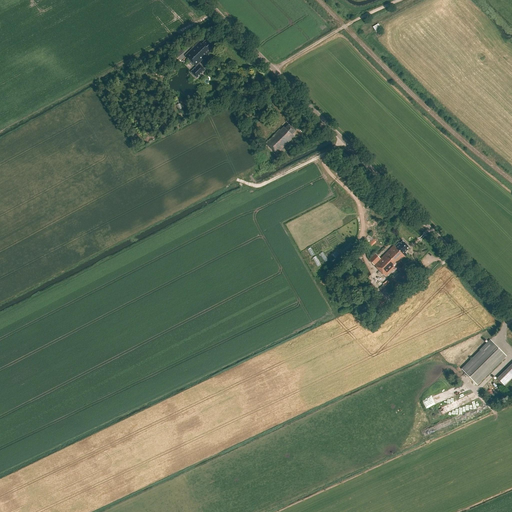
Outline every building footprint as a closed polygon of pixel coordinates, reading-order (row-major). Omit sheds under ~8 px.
[(374,26),(377,31),(382,29),(379,23),(374,26)] [(213,47),(207,40),(202,44),(200,42),(185,55),(196,67),(190,71),(196,78),(205,70),(199,64),(208,55),(207,55),(210,52),(210,51),(213,47)] [(295,131),(289,125),(285,128),(284,127),(280,131),(279,130),(266,143),(277,154),(295,136),(292,134),(295,131)] [(409,248),(403,241),(400,244),(399,243),(395,246),(394,245),(380,259),(375,254),(369,260),(385,276),(385,277),(385,276),(407,255),(405,252),(409,248)] [(336,298),(332,300),(337,309),(341,307),(336,298)] [(506,356),(490,340),(479,350),(480,351),(462,369),(477,385),(506,356)] [(511,363),(497,379),(504,386),(511,378),(511,363)]
